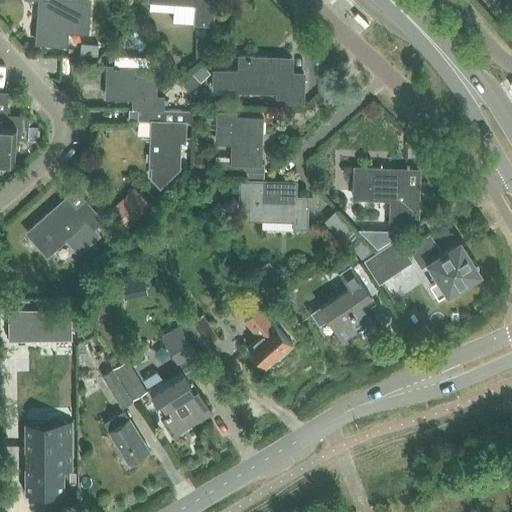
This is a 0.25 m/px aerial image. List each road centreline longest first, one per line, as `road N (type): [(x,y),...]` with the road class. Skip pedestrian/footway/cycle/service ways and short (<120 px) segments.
road 1 (unclassified): [(176,511),(352,412),(511,348)]
road 2 (residential): [(313,0),(486,177)]
road 3 (residential): [(0,199),(63,136),(0,52)]
road 4 (secondary): [(426,38),(511,183)]
road 5 (secondary): [(511,136),(486,91),(426,38)]
